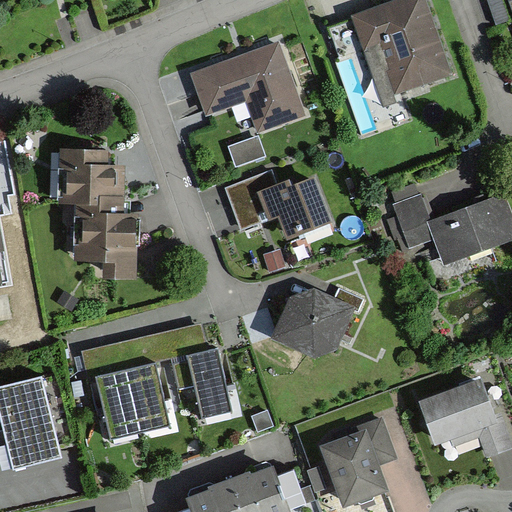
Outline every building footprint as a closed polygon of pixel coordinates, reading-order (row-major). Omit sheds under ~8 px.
[(422,0),(414,0),(333,31),(344,61),(376,49),(396,101),(453,79),(422,0)] [(285,45),(196,76),(209,113),(255,97),(266,130),(309,115),(285,45)] [(261,135),(229,146),(237,168),(268,157),(261,135)] [(59,196),(79,197),(101,198),(101,204),(120,205),(122,163),(105,162),(106,149),(61,147),(59,196)] [(275,176),(232,193),(247,232),(284,218),(292,239),(342,220),(327,180),(283,197),(275,176)] [(101,198),(79,197),(76,244),(105,246),(104,266),(130,268),(134,206),(120,205),(101,204),(101,198)] [(430,199),(404,209),(419,248),(446,238),(455,263),(511,242),(511,199),(511,197),(439,224),(430,199)] [(329,290),(303,297),(285,334),(320,357),(345,350),(365,312),(329,290)] [(219,344),(189,350),(203,416),(233,409),(219,344)] [(156,359),(126,366),(141,428),(170,421),(156,359)] [(111,435),(141,428),(126,366),(97,373),(111,435)] [(44,373),(0,383),(0,407),(13,465),(63,453),(44,373)] [(511,441),(491,385),(429,408),(446,452),(479,439),(486,460),(511,450),(511,441)] [(365,438),(330,451),(350,506),(394,490),(385,464),(398,459),(383,418),(361,426),(365,438)] [(283,511),(290,510),(273,463),(232,478),(243,511),(283,511)] [(243,511),(232,478),(191,493),(197,511),(243,511)]
